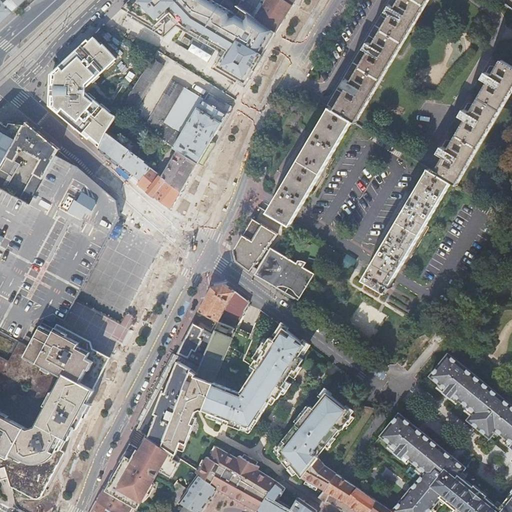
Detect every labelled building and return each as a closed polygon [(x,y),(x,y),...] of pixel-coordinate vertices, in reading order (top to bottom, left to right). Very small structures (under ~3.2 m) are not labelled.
[(0,0),(0,20),(21,0),(0,0)] [(131,0),(122,9),(165,35),(175,25),(223,51),(215,65),(244,83),(277,32),(256,18),(252,15),(248,21),(215,0),(131,0)] [(260,0),(252,15),(256,18),(266,0),(260,0)] [(277,32),(293,4),(287,0),(266,0),(256,18),(277,32)] [(330,108),(352,122),(355,124),(430,0),(394,0),(329,108),(330,108)] [(84,48),(83,46),(48,78),(49,108),(82,136),(98,150),(106,133),(117,116),(112,113),(87,92),(87,87),(117,57),(104,44),(102,46),(94,37),(84,48)] [(164,66),(154,59),(121,111),(131,118),(164,66)] [(451,183),(456,186),(511,92),(511,64),(503,59),(494,75),(487,71),(483,77),(490,81),(471,111),(465,108),(461,114),(467,118),(449,148),(443,145),(439,151),(445,155),(434,173),(451,183)] [(179,151),(198,164),(232,107),(231,106),(222,100),(210,93),(206,100),(173,80),(144,127),(179,151)] [(268,212),(290,226),(295,217),(303,204),(352,122),(330,108),(273,204),(268,212)] [(0,167),(28,123),(0,120),(0,167)] [(28,123),(21,134),(7,159),(2,168),(0,170),(0,187),(30,204),(56,156),(59,150),(60,150),(28,123)] [(120,133),(116,140),(106,133),(98,150),(107,157),(118,167),(131,150),(125,146),(129,140),(120,133)] [(142,179),(152,168),(144,162),(146,160),(131,150),(118,167),(125,173),(130,177),(134,173),(142,179)] [(182,191),(198,164),(179,151),(163,177),(182,191)] [(109,324),(70,304),(90,266),(94,268),(95,268),(96,267),(111,239),(111,238),(111,237),(110,236),(94,227),(77,218),(73,216),(57,208),(53,203),(73,165),(56,156),(30,204),(0,187),(0,473),(7,471),(10,483),(40,499),(42,495),(45,497),(61,467),(59,461),(70,442),(71,442),(74,436),(77,429),(84,416),(91,404),(95,397),(97,392),(93,389),(106,365),(110,367),(113,360),(95,351),(109,324)] [(171,209),(182,191),(163,177),(152,168),(142,179),(138,184),(153,197),(154,195),(171,209)] [(451,183),(434,173),(428,170),(372,265),(363,281),(386,294),(387,292),(388,293),(391,288),(390,287),(394,279),(451,183)] [(80,213),(83,213),(85,212),(89,204),(89,202),(88,200),(87,199),(85,199),(84,199),(82,199),(81,200),(77,208),(77,210),(77,211),(78,211),(78,212),(79,212),(79,213),(80,213)] [(267,249),(277,235),(252,219),(234,250),(235,250),(234,251),(236,261),(237,261),(237,262),(251,272),(253,268),(258,271),(255,275),(277,292),(278,290),(280,290),(281,290),(282,290),(283,291),(285,291),(286,292),(287,293),(288,294),(289,295),(291,296),(292,297),(293,298),(294,300),(295,300),(295,301),(298,303),(312,279),(301,271),(305,267),(301,265),(297,265),(296,265),(295,267),(270,249),(269,251),(267,249)] [(329,250),(323,259),(334,265),(339,256),(329,250)] [(235,328),(251,303),(226,285),(214,287),(200,311),(219,322),(234,328),(235,328)] [(278,290),(277,292),(282,298),(284,300),(286,301),(292,304),(296,306),(298,303),(295,301),(295,300),(294,300),(293,298),(292,297),(291,296),(289,295),(288,294),(287,293),(286,292),(285,291),(283,291),(282,290),(281,290),(280,290),(278,290)] [(117,329),(109,324),(95,351),(113,360),(132,323),(133,320),(132,318),(130,316),(129,315),(128,315),(125,316),(123,317),(117,329)] [(212,366),(234,328),(219,322),(214,335),(202,361),(212,366)] [(194,324),(178,352),(201,364),(202,361),(214,335),(194,324)] [(307,346),(283,327),(274,340),(270,337),(262,349),(265,351),(259,360),(256,359),(252,366),(256,369),(240,393),(214,382),(214,383),(196,376),(197,374),(192,371),(163,446),(176,455),(179,449),(182,442),(187,444),(195,425),(192,423),(194,417),(196,412),(198,411),(201,410),(208,413),(230,422),(228,425),(242,430),(243,427),(249,429),(255,419),(258,421),(269,403),(274,396),(277,399),(278,399),(282,393),(285,388),(283,386),(287,381),(291,375),(294,370),(296,371),(299,366),(304,360),(302,359),(299,357),(304,351),(307,346)] [(238,329),(235,328),(234,328),(212,366),(202,361),(201,364),(200,367),(197,373),(193,370),(192,371),(197,374),(196,376),(214,383),(214,382),(238,329)] [(265,351),(262,349),(256,359),(259,360),(265,351)] [(193,370),(197,373),(200,367),(177,354),(177,355),(186,360),(184,364),(193,370)] [(511,511),(511,406),(448,354),(430,376),(440,385),(446,390),(443,392),(451,399),(453,396),(459,401),(467,407),(474,412),(471,415),(467,420),(490,439),(496,431),(498,429),(502,432),(501,434),(507,439),(511,443),(511,444),(510,447),(511,448),(511,489),(511,491),(511,492),(502,505),(499,508),(495,505),(486,497),(487,496),(474,485),(473,487),(464,479),(460,476),(462,473),(466,468),(399,413),(381,436),(391,444),(397,449),(394,452),(401,458),(404,455),(410,460),(418,467),(424,472),(422,475),(392,511),(393,511),(429,511),(432,509),(439,500),(442,497),(446,500),(445,502),(454,510),(456,511),(511,511)] [(163,446),(192,371),(193,370),(184,364),(186,360),(177,355),(148,408),(139,424),(136,429),(145,435),(148,437),(162,446),(163,446)] [(110,367),(106,365),(93,389),(97,392),(110,367)] [(302,368),(299,366),(296,371),(294,370),(291,375),(295,378),(297,375),(302,368)] [(291,384),(287,381),(283,386),(285,388),(282,393),(285,395),(291,384)] [(320,498),(331,484),(330,484),(337,474),(326,466),(318,457),(315,454),(317,452),(320,454),(326,447),(334,437),(339,430),(341,431),(346,424),(349,420),(345,417),(348,413),(350,411),(327,392),(313,409),(311,406),(309,408),(297,423),(283,441),(286,443),(279,451),(282,454),(279,457),(288,468),(291,466),(297,473),(300,477),(306,481),(318,488),(324,491),(318,497),(320,498)] [(80,431),(94,406),(91,404),(84,416),(77,429),(80,431)] [(95,406),(94,406),(80,431),(82,432),(95,406)] [(295,421),(297,423),(309,408),(307,406),(295,421)] [(230,422),(208,413),(207,416),(225,424),(228,425),(230,422)] [(354,418),(348,413),(345,417),(349,420),(346,424),(349,426),(354,418)] [(243,427),(242,430),(250,433),(258,421),(255,419),(249,429),(243,427)] [(145,435),(137,449),(140,451),(148,437),(145,435)] [(123,455),(97,504),(110,511),(128,511),(132,505),(138,508),(142,501),(144,502),(154,482),(153,481),(157,474),(152,471),(156,464),(160,467),(164,469),(163,471),(171,475),(179,462),(172,458),(174,455),(162,447),(162,446),(148,437),(140,451),(137,449),(131,459),(123,455)] [(334,437),(326,447),(328,448),(336,439),(334,437)] [(275,451),(279,457),(282,454),(279,451),(286,443),(283,441),(275,451)] [(182,442),(179,449),(184,451),(187,444),(182,442)] [(253,508),(259,511),(272,493),(278,485),(279,483),(258,471),(260,467),(257,465),(255,464),(247,460),(243,457),(240,455),(238,459),(217,447),(214,454),(211,459),(208,457),(205,461),(200,470),(198,469),(196,468),(196,469),(197,470),(196,473),(198,475),(217,489),(221,491),(253,508)] [(255,464),(257,465),(259,462),(253,459),(245,454),(243,457),(247,460),(255,464)] [(294,475),(297,473),(291,466),(288,468),(294,475)] [(392,511),(344,478),(338,474),(331,484),(333,486),(330,494),(334,496),(348,505),(358,511),(392,511),(393,511),(392,511)] [(213,495),(217,489),(198,475),(190,487),(189,490),(180,503),(183,505),(193,511),(201,511),(205,507),(207,504),(210,500),(209,500),(213,495)] [(316,491),(318,488),(306,481),(304,484),(316,491)] [(278,485),(272,493),(259,511),(316,511),(317,511),(298,498),(291,508),(278,500),(286,489),(279,483),(278,485)] [(333,486),(331,484),(320,498),(326,502),(330,494),(333,486)] [(180,503),(189,490),(182,485),(173,498),(180,503)]
